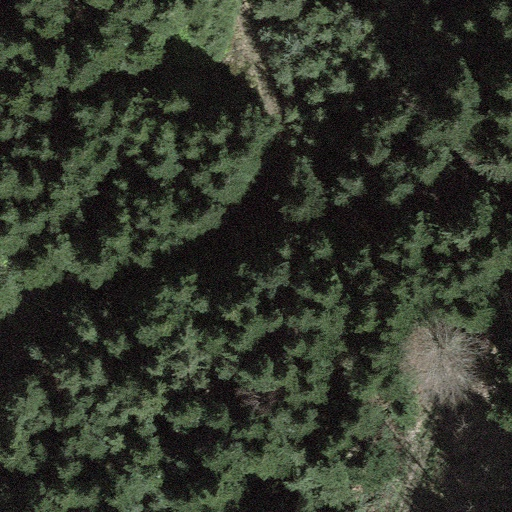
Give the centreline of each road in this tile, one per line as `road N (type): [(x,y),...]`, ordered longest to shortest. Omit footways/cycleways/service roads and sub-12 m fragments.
road 1 (track): [(0,307),(258,208),(511,174)]
road 2 (track): [(393,511),(511,271)]
